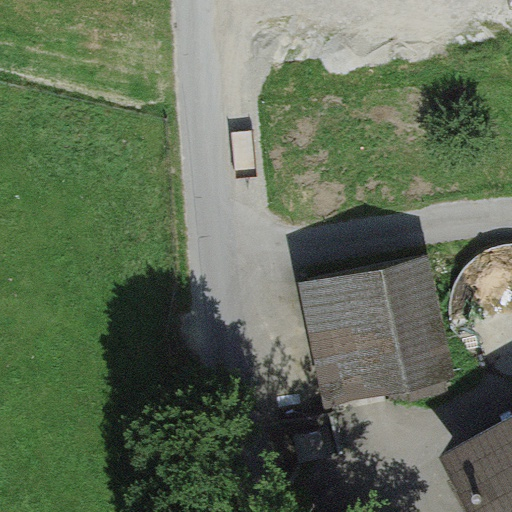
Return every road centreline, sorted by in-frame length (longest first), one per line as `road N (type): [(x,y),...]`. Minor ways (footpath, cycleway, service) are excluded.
road 1 (residential): [(193,0),(227,322),(267,511)]
road 2 (track): [(511,220),(452,218),(217,252)]
road 3 (track): [(472,392),(401,411),(386,435),(420,511)]
